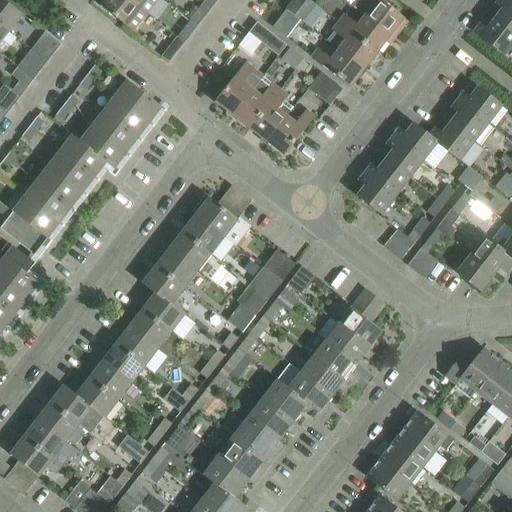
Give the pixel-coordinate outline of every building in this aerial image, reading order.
[(23,15),(2,0),(0,0),(0,26),(9,33),(23,15)] [(148,14),(141,9),(129,0),(98,0),(97,3),(135,32),(148,14)] [(129,0),(141,9),(148,14),(159,0),(129,0)] [(314,3),(310,0),(294,0),(287,9),(301,20),(314,3)] [(404,18),(380,0),(355,0),(353,4),(366,14),(365,15),(391,35),(394,31),(398,34),(408,22),(404,19),(404,18)] [(511,4),(506,0),(498,0),(496,4),(502,9),(494,19),(511,32),(511,4)] [(198,25),(207,14),(199,8),(191,20),(198,25)] [(301,20),(287,9),(273,27),(278,31),(281,26),(290,33),(301,20)] [(391,35),(365,15),(358,24),(345,15),(339,22),(378,52),(391,35)] [(511,32),(494,19),(487,29),(480,24),(473,32),(504,57),(511,46),(511,32)] [(189,37),(198,25),(191,20),(182,31),(189,37)] [(279,56),(287,45),(257,22),(249,33),(279,56)] [(378,52),(339,22),(332,31),(335,33),(328,41),(339,49),(364,69),(378,52)] [(0,43),(9,33),(0,26),(0,43)] [(169,64),(180,49),(172,43),(161,58),(169,64)] [(47,63),(53,54),(45,48),(38,56),(47,63)] [(308,62),(291,48),(282,59),(300,72),(308,62)] [(364,69),(339,49),(331,59),(318,49),(311,57),(331,72),(351,87),(364,69)] [(34,79),(47,63),(38,56),(31,50),(18,67),(34,79)] [(233,115),(263,77),(246,63),(216,102),(233,115)] [(87,90),(101,71),(95,66),(80,85),(87,90)] [(343,89),(321,72),(308,89),(330,106),(343,89)] [(250,128),(280,90),(271,83),(263,77),(233,115),(250,128)] [(48,238),(106,163),(114,169),(161,108),(165,111),(166,112),(166,111),(128,81),(115,97),(80,141),(73,135),(13,212),(8,219),(0,228),(39,259),(52,241),(48,238)] [(21,96),(27,88),(19,82),(13,90),(21,96)] [(21,96),(13,90),(4,83),(0,89),(0,95),(14,106),(21,96)] [(503,106),(478,87),(470,97),(464,92),(457,100),(489,124),(503,106)] [(294,107),(285,100),(288,96),(280,90),(250,128),(267,142),(287,116),(294,107)] [(63,120),(78,101),(71,96),(57,115),(63,120)] [(489,124),(457,100),(451,108),(458,113),(450,124),(475,142),(489,124)] [(285,155),(315,117),(306,110),(295,123),(287,116),(267,142),(285,155)] [(29,142),(44,123),(37,118),(23,137),(29,142)] [(429,136),(430,135),(414,123),(406,134),(399,129),(393,136),(424,160),(437,144),(437,143),(429,136)] [(475,142),(450,124),(442,133),(436,128),(430,135),(429,136),(437,143),(437,144),(460,161),(475,142)] [(424,160),(393,136),(386,145),(393,150),(386,160),(410,179),(424,160)] [(0,167),(5,172),(20,153),(14,148),(0,165),(0,167)] [(410,179),(386,160),(378,170),(371,165),(365,173),(396,197),(410,179)] [(464,187),(475,173),(467,167),(456,181),(464,187)] [(396,197),(365,173),(359,181),(365,186),(357,196),(382,215),(396,197)] [(471,192),(481,179),(475,173),(464,187),(471,192)] [(503,192),(511,180),(511,177),(506,173),(496,187),(503,192)] [(510,198),(511,195),(511,180),(503,192),(510,198)] [(228,212),(242,193),(232,186),(218,204),(228,212)] [(444,205),(454,192),(447,187),(437,200),(444,205)] [(239,218),(252,201),(242,193),(228,212),(238,219),(239,218)] [(228,212),(218,204),(209,197),(206,202),(203,200),(194,211),(197,213),(196,215),(225,237),(233,228),(244,236),(251,227),(239,218),(238,219),(228,212)] [(457,215),(467,202),(460,197),(451,210),(457,215)] [(434,218),(444,205),(437,200),(427,213),(434,218)] [(13,212),(0,202),(0,212),(8,219),(13,212)] [(459,217),(457,215),(451,210),(436,229),(443,235),(449,239),(456,231),(451,227),(459,217)] [(225,237),(196,215),(183,232),(212,255),(225,237)] [(420,238),(430,224),(422,219),(412,232),(420,238)] [(433,247),(443,235),(436,229),(426,242),(433,247)] [(392,254),(406,236),(398,230),(384,247),(392,254)] [(212,255),(183,232),(169,249),(198,271),(212,255)] [(511,265),(511,259),(509,257),(496,247),(496,246),(479,234),(473,242),(478,245),(470,256),(495,275),(499,269),(506,274),(511,265)] [(511,234),(506,242),(502,239),(496,246),(496,247),(509,257),(511,259),(511,234)] [(401,260),(415,243),(406,236),(392,254),(401,260)] [(0,334),(40,283),(27,274),(35,264),(13,246),(0,263),(0,334)] [(416,273),(430,255),(421,248),(408,266),(416,273)] [(198,271),(169,249),(156,266),(185,288),(198,271)] [(283,282),(296,264),(277,250),(264,267),(283,282)] [(425,279),(437,264),(438,262),(430,255),(416,273),(425,279)] [(495,275),(470,256),(462,266),(457,262),(452,270),(481,292),(495,275)] [(185,288),(156,266),(143,284),(155,294),(156,293),(172,305),(185,288)] [(301,295),(315,277),(302,266),(288,285),(301,295)] [(269,299),(283,282),(264,267),(250,285),(269,299)] [(256,316),(269,299),(250,285),(237,302),(256,316)] [(282,306),(291,294),(284,289),(275,300),(282,306)] [(361,316),(376,297),(366,289),(353,305),(351,308),(361,316)] [(185,316),(171,306),(172,305),(156,293),(155,294),(158,296),(145,313),(172,333),(185,316)] [(371,324),(372,323),(386,305),(376,297),(361,316),(371,324)] [(272,318),(282,306),(275,300),(265,313),(272,318)] [(383,332),(372,323),(371,324),(361,316),(351,308),(338,324),(378,355),(384,347),(376,340),(383,332)] [(246,328),(255,317),(248,312),(240,323),(246,328)] [(172,333),(145,313),(132,330),(158,350),(172,333)] [(378,355),(338,324),(330,318),(318,334),(326,340),(357,365),(364,356),(372,362),(378,355)] [(257,337),(266,326),(259,321),(250,332),(257,337)] [(158,350),(132,330),(119,347),(145,367),(158,350)] [(247,351),(257,337),(250,332),(240,346),(247,351)] [(228,351),(238,340),(231,334),(222,346),(228,351)] [(357,365),(326,340),(314,355),(353,386),(359,379),(351,373),(357,365)] [(145,367),(119,347),(106,364),(132,384),(145,367)] [(475,392),(499,361),(483,348),(471,364),(461,356),(445,376),(455,385),(454,387),(470,399),(475,392)] [(216,367),(224,357),(217,351),(209,362),(216,367)] [(353,386),(314,355),(301,372),(332,397),(339,388),(346,395),(353,386)] [(229,373),(239,361),(232,356),(223,368),(229,373)] [(492,404),(511,378),(511,370),(499,361),(475,392),(492,404)] [(206,380),(216,367),(209,362),(199,374),(206,380)] [(332,397),(301,372),(290,363),(277,380),(288,388),(327,419),(334,411),(326,405),(332,397)] [(132,384),(106,364),(93,381),(119,401),(132,384)] [(215,392),(224,380),(217,375),(208,387),(215,392)] [(507,416),(511,410),(511,378),(492,404),(507,416)] [(327,419),(288,388),(277,380),(262,398),(294,423),(304,410),(311,415),(310,416),(323,425),(327,419)] [(119,401),(93,381),(80,398),(77,395),(76,396),(93,408),(92,409),(104,419),(119,401)] [(93,408),(76,396),(77,395),(64,385),(50,403),(80,425),(92,409),(93,408)] [(190,401),(198,391),(191,385),(183,396),(190,401)] [(205,405),(215,392),(208,387),(198,400),(205,405)] [(180,414),(190,401),(183,396),(173,408),(180,414)] [(294,423),(262,398),(248,417),(279,442),(288,431),(293,435),(300,427),(294,423)] [(80,425),(50,403),(37,420),(66,442),(80,425)] [(455,440),(434,424),(418,412),(405,428),(435,451),(439,445),(447,451),(455,440)] [(453,421),(441,412),(436,419),(448,427),(453,421)] [(185,430),(194,418),(188,413),(179,425),(185,430)] [(279,442),(248,417),(233,437),(270,466),(285,446),(279,442)] [(59,452),(66,442),(37,420),(24,437),(61,466),(67,458),(59,452)] [(163,436),(171,425),(164,420),(156,430),(163,436)] [(465,429),(453,421),(448,427),(459,436),(465,429)] [(192,435),(185,430),(179,425),(169,438),(182,448),(192,435)] [(435,451),(405,428),(393,444),(422,467),(435,451)] [(153,448),(163,436),(156,430),(146,443),(153,448)] [(126,436),(119,447),(134,457),(141,447),(126,436)] [(485,445),(474,436),(469,443),(480,452),(485,445)] [(61,466),(24,437),(10,455),(19,461),(29,469),(39,477),(47,467),(55,473),(61,466)] [(270,466),(233,437),(218,456),(249,480),(258,469),(264,473),(270,466)] [(490,442),(487,446),(485,445),(480,452),(497,465),(505,455),(490,442)] [(422,467),(393,444),(381,460),(410,483),(422,467)] [(149,453),(142,448),(133,460),(140,465),(149,453)] [(158,465),(167,453),(161,448),(151,460),(158,465)] [(239,493),(249,480),(218,456),(203,475),(214,484),(214,482),(252,511),(255,511),(259,507),(247,498),(246,498),(239,493)] [(511,459),(510,458),(502,469),(511,477),(511,459)] [(0,473),(3,475),(10,467),(1,460),(0,460),(0,473)] [(148,478),(158,465),(151,460),(141,473),(148,478)] [(410,483),(381,460),(367,477),(397,500),(410,483)] [(15,487),(29,469),(19,461),(5,480),(15,487)] [(486,464),(482,469),(474,480),(481,486),(494,470),(486,464)] [(25,495),(37,480),(38,477),(39,478),(39,477),(29,469),(15,487),(25,495)] [(511,477),(502,469),(491,483),(510,499),(511,500),(511,477)] [(123,487),(132,476),(124,470),(116,481),(123,487)] [(110,504),(123,487),(116,481),(111,477),(98,495),(110,504)] [(133,497),(142,486),(135,480),(126,492),(133,497)] [(469,502),(481,486),(474,480),(461,497),(469,502)] [(252,511),(214,482),(214,484),(202,499),(218,511),(252,511)] [(103,511),(110,504),(98,495),(91,489),(76,509),(79,511),(103,511)] [(132,511),(140,502),(133,497),(126,492),(116,505),(125,511),(132,511)] [(401,511),(396,508),(381,495),(368,511),(401,511)] [(218,511),(202,499),(192,511),(218,511)] [(460,511),(465,507),(457,501),(448,511),(460,511)]
